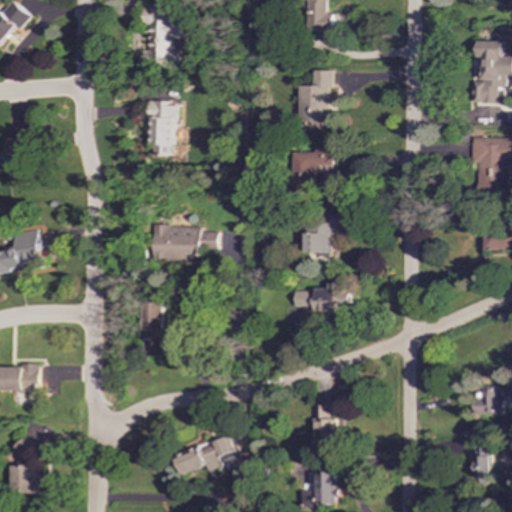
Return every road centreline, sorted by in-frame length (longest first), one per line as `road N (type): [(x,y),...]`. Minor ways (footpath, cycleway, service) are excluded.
road 1 (residential): [(94,511),(95,212),(81,109),(83,0)]
road 2 (residential): [(408,511),(414,0)]
road 3 (residential): [(511,296),(272,389),(157,408),(133,418),(98,451)]
